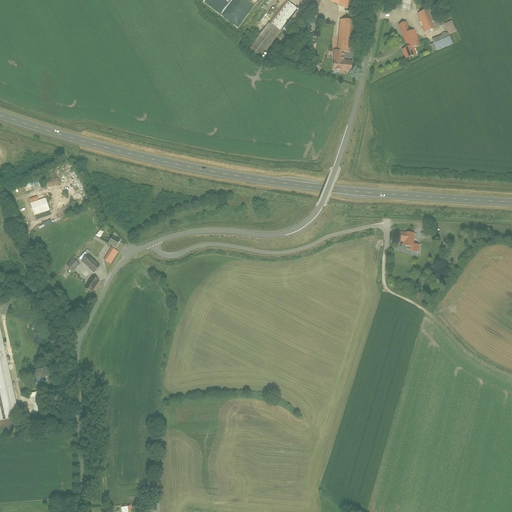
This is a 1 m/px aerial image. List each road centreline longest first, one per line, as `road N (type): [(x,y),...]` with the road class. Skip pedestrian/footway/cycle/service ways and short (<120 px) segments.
road 1 (primary): [(0,115),(247,178),(511,202)]
road 2 (unclassified): [(153,242),(206,230),(282,234),(315,214),(348,132),(383,0)]
road 3 (unclassified): [(153,242),(166,256),(206,244),(276,254),(386,227),(384,286),(399,297)]
road 4 (unclassified): [(82,511),(76,348),(115,270),(153,242)]
road 5 (track): [(511,375),(480,362),(399,297)]
